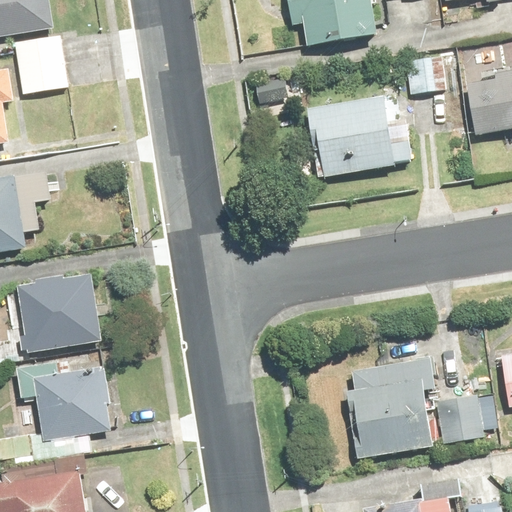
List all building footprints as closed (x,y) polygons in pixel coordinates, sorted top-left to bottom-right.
[(0,0),(0,38),(57,30),(52,0),(0,0)] [(291,0),(294,27),(307,26),(310,48),(377,39),(372,0),(291,0)] [(64,37),(16,44),(23,98),(71,91),(64,37)] [(409,64),(413,95),(448,90),(444,60),(409,64)] [(0,145),(11,144),(10,138),(19,137),(11,73),(0,74),(0,145)] [(501,84),(471,89),(478,135),(511,129),(511,75),(499,77),(501,84)] [(286,79),(257,86),(262,106),(291,99),(286,79)] [(321,137),(326,177),(414,164),(408,124),(391,126),(388,102),(312,113),(315,138),(321,137)] [(17,179),(0,181),(0,253),(28,249),(17,179)] [(21,337),(23,356),(105,345),(95,276),(22,286),(29,336),(21,337)] [(359,407),(365,446),(358,447),(361,461),(439,449),(430,394),(440,393),(435,363),(356,375),(359,392),(350,394),(352,408),(359,407)] [(0,469),(174,443),(171,422),(115,430),(106,372),(71,377),(70,364),(19,371),(24,401),(38,399),(44,435),(0,441),(0,469)] [(480,397),(439,403),(445,445),(487,439),(480,397)] [(0,511),(86,511),(81,474),(89,473),(87,461),(3,471),(5,486),(0,486),(0,511)] [(452,511),(451,500),(376,511),(452,511)]
